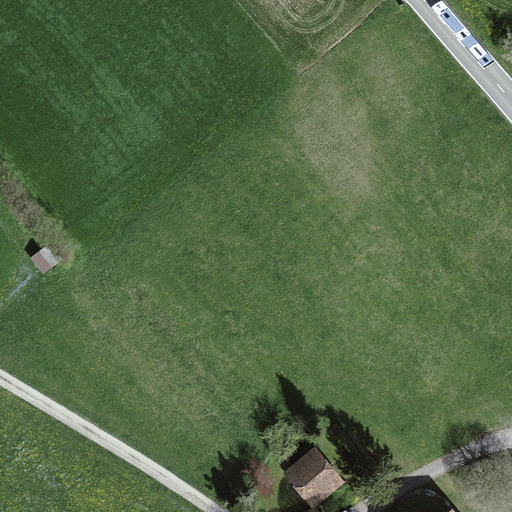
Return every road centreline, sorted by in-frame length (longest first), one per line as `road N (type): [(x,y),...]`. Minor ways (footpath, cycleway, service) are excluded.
road 1 (track): [(0,376),(216,511)]
road 2 (unclassified): [(355,511),(511,439)]
road 3 (tertiary): [(423,0),(511,101)]
